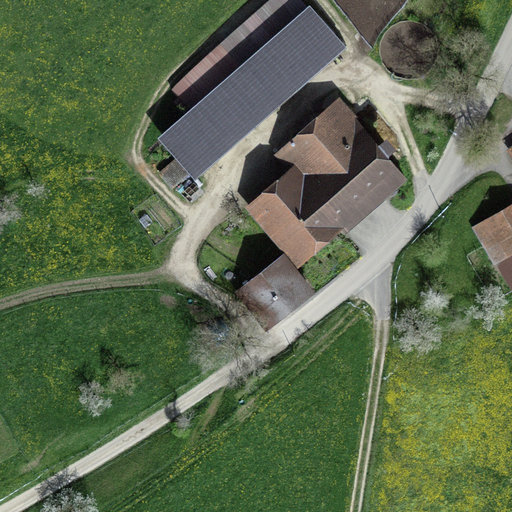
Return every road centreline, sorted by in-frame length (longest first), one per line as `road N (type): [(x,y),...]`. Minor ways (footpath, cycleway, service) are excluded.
road 1 (residential): [(511,37),(424,208),(373,262),(252,357)]
road 2 (residential): [(0,507),(252,357)]
road 3 (track): [(355,511),(383,316),(373,262)]
